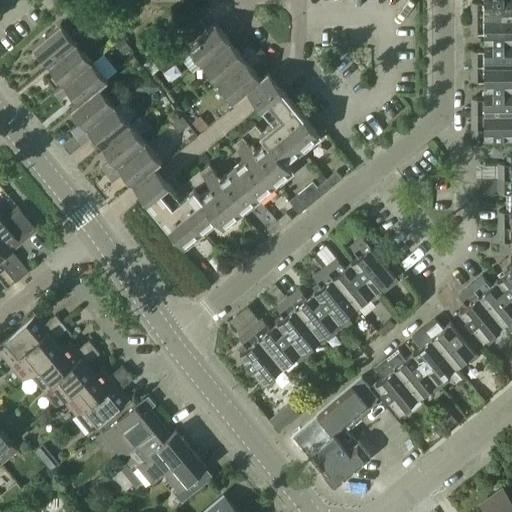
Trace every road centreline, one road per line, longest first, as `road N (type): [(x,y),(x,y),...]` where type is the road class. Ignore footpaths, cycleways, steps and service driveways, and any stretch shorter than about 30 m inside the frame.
road 1 (residential): [(168,341),(373,172)]
road 2 (tertiary): [(307,511),(168,341)]
road 3 (residential): [(373,172),(302,62),(297,0)]
road 4 (tertiary): [(98,237),(0,114)]
road 5 (residential): [(453,264),(466,240),(466,172),(430,126)]
road 6 (residential): [(409,492),(511,405)]
road 7 (residential): [(368,358),(429,311),(453,264)]
road 8 (residential): [(430,126),(442,107),(442,0)]
road 9 (residential): [(0,319),(98,237)]
road 10 (tertiary): [(168,341),(98,237)]
road 11 (residential): [(453,264),(373,172)]
